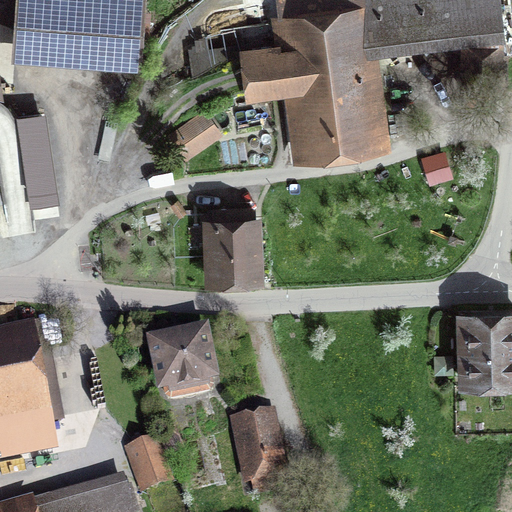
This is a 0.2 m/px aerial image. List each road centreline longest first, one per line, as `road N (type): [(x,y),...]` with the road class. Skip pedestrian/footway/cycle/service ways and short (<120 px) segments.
road 1 (tertiary): [(492,291),(233,303),(0,288)]
road 2 (unknown): [(90,221),(180,54),(210,26),(260,9)]
road 3 (tertiary): [(492,291),(511,146)]
